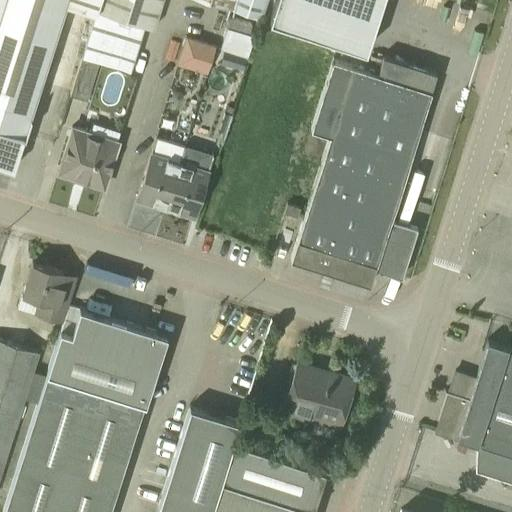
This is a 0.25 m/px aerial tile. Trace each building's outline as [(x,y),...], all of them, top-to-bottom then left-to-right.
[(96,11),(96,9),(99,0),(0,0),(0,125),(24,133),(66,2),(96,11)] [(99,0),(96,9),(97,9),(105,12),(154,27),(162,0),(99,0)] [(205,0),(261,17),(266,0),(205,0)] [(275,0),(270,19),(366,49),(381,0),(275,0)] [(87,99),(100,59),(106,38),(98,35),(105,12),(97,9),(84,54),(83,53),(70,94),(87,99)] [(227,24),(250,31),(253,22),(229,15),(227,24)] [(221,47),(247,55),(254,33),(228,25),(221,47)] [(207,72),(215,45),(186,36),(178,63),(207,72)] [(220,63),(243,69),(247,56),(224,49),(220,63)] [(375,268),(401,276),(417,226),(390,218),(437,72),(384,55),(378,73),(333,58),(311,128),(329,134),(290,258),(370,283),(375,268)] [(116,138),(119,130),(92,122),(89,129),(116,138)] [(58,172),(104,186),(118,140),(72,126),(58,172)] [(165,206),(184,145),(156,136),(136,197),(165,206)] [(184,145),(165,206),(194,215),(213,154),(184,145)] [(284,212),(297,216),(300,207),(287,202),(284,212)] [(63,270),(32,260),(22,293),(39,298),(34,313),(62,321),(73,286),(59,282),(63,270)] [(108,511),(143,402),(146,403),(165,337),(157,321),(82,300),(73,325),(62,321),(2,511),(108,511)] [(0,475),(39,350),(0,337),(0,475)] [(475,377),(455,371),(455,372),(458,373),(452,392),(445,389),(444,390),(448,392),(436,430),(477,443),(476,467),(511,478),(511,346),(487,339),(475,377)] [(339,426),(355,377),(298,359),(282,408),(339,426)] [(311,511),(325,469),(233,440),(239,421),(190,405),(155,511),(311,511)] [(471,511),(398,488),(390,511),(471,511)]
